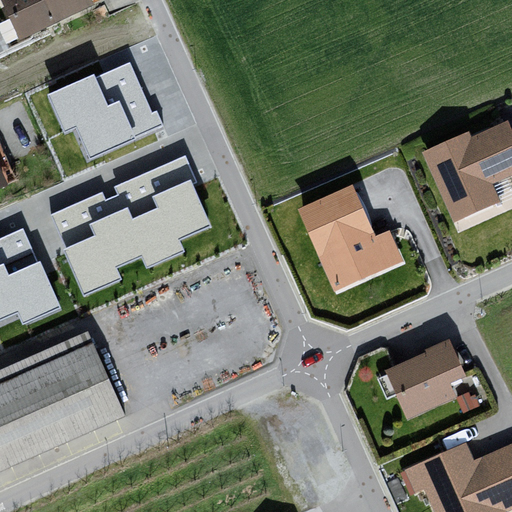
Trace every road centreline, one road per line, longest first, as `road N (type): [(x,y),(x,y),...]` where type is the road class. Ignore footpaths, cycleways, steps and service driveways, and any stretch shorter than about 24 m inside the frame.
road 1 (residential): [(152,0),(315,363)]
road 2 (residential): [(0,503),(315,363)]
road 3 (residential): [(315,363),(511,275)]
road 4 (residential): [(315,363),(381,511)]
